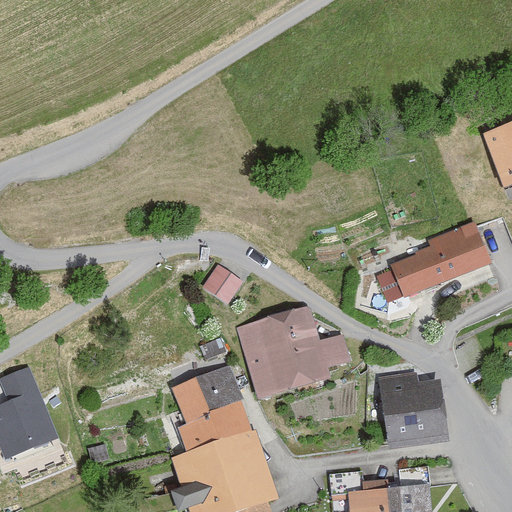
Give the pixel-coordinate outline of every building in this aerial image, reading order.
[(511,184),(511,121),(486,132),(509,186),(511,184)] [(494,264),(476,220),(428,239),(431,247),(394,262),(409,299),(494,264)] [(240,282),(219,268),(206,286),(228,301),(240,282)] [(308,308),(237,328),(258,399),(332,378),(329,367),(350,361),(343,336),(318,343),(308,308)] [(54,438),(28,370),(4,379),(13,404),(0,409),(0,439),(7,456),(54,438)] [(274,497),(228,374),(180,392),(194,429),(185,432),(194,457),(176,464),(187,494),(181,496),(186,511),(267,511),(263,501),(274,497)] [(414,374),(378,379),(387,446),(442,438),(434,382),(416,384),(414,374)] [(430,511),(427,485),(346,495),(348,511),(430,511)]
